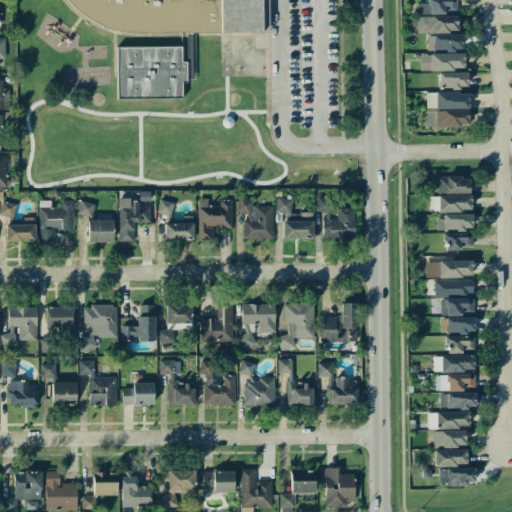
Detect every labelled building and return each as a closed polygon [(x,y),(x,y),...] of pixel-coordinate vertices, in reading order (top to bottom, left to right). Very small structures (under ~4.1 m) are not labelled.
[(187,32),(146,32),(111,29),(78,12),(68,0),(268,0),(269,31),(192,32),(192,79),(187,79),(186,82),(182,82),(182,97),(117,98),(117,47),(181,46),(181,61),(187,61),(187,32)] [(456,0),(426,0),(427,3),(416,3),(416,15),(444,15),(444,10),(456,10),(456,0)] [(457,16),(416,17),(416,34),(426,34),(426,50),(461,50),(461,33),(457,33),(457,16)] [(463,70),(463,53),(419,54),(419,71),(463,70)] [(466,72),(438,73),(438,88),(466,88),(466,72)] [(0,109),(9,110),(9,88),(2,88),(2,80),(0,79),(0,109)] [(468,109),(468,93),(425,92),(425,108),(468,109)] [(435,127),(469,126),(468,110),(435,111),(435,127)] [(436,177),(437,194),(469,193),(469,177),(436,177)] [(437,211),(470,212),(471,195),(437,195),(437,211)] [(312,239),(312,213),(291,213),(291,198),(276,198),(276,213),(283,213),(283,239),(312,239)] [(321,237),(354,237),(354,208),(336,208),(336,219),(327,219),(327,198),(316,198),(316,215),(321,215),(321,237)] [(173,203),(159,199),(156,212),(170,216),(173,203)] [(230,228),(231,200),(218,200),(218,206),(207,206),(207,199),(197,199),(197,240),(211,240),(212,228),(230,228)] [(243,239),(272,239),(272,206),(252,206),(252,199),(237,199),(236,213),(243,213),(243,239)] [(72,201),(60,201),(60,207),(49,207),(49,200),(38,201),(38,241),(52,241),(52,229),(72,229),(72,201)] [(15,205),(1,201),(0,204),(0,215),(12,219),(15,205)] [(94,203),(79,201),(77,214),(93,216),(94,203)] [(149,223),(149,202),(117,201),(117,242),(132,242),(132,222),(149,223)] [(163,240),(192,240),(193,215),(182,215),(182,224),(163,223),(163,240)] [(471,215),(436,216),(436,230),(472,229),(471,215)] [(87,220),(87,243),(112,242),(112,219),(87,220)] [(34,242),(35,225),(5,224),(5,241),(34,242)] [(443,233),(444,249),(472,248),(471,233),(443,233)] [(424,277),(472,276),(472,260),(424,261),(424,277)] [(433,280),(433,296),(472,295),(472,280),(433,280)] [(472,299),(440,299),(440,333),(474,332),(474,315),(472,315),(472,299)] [(313,337),(312,303),(283,304),(284,335),(277,335),(278,349),(293,349),(292,338),(313,337)] [(356,303),(340,303),(340,317),(322,317),(322,342),(356,342),(356,303)] [(191,323),(191,304),(165,305),(165,323),(191,323)] [(241,305),(242,335),(238,335),(238,348),(255,348),(254,333),(274,332),(274,304),(241,305)] [(116,337),(115,305),(84,306),(84,338),(80,338),(81,350),(97,349),(97,338),(116,337)] [(154,340),(153,305),(137,305),(137,325),(120,326),(121,341),(154,340)] [(231,305),(221,305),(221,318),(200,319),(200,342),(232,341),(231,305)] [(73,306),(46,307),(47,327),(63,327),(63,335),(74,335),(73,306)] [(18,340),(36,340),(36,307),(7,307),(8,333),(0,334),(0,346),(14,346),(14,326),(18,326),(18,340)] [(172,330),(158,330),(158,344),(173,344),(172,330)] [(445,353),(462,353),(462,349),(473,349),(473,336),(445,337),(445,353)] [(473,355),(441,355),(441,372),(473,371),(473,355)] [(432,356),(432,371),(440,371),(440,356),(432,356)] [(292,372),(291,359),(276,359),(277,373),(292,372)] [(115,377),(92,377),(92,360),(78,360),(78,375),(87,375),(88,405),(115,405),(115,377)] [(167,406),(193,406),(193,383),(173,383),(172,360),(158,360),(158,374),(167,374),(167,406)] [(234,375),(212,375),(212,361),(198,361),(198,375),(203,375),(203,405),(234,405),(234,375)] [(243,406),(273,406),(274,378),(252,378),(253,361),(238,361),(238,375),(244,375),(243,406)] [(316,377),(327,377),(326,404),(355,405),(356,381),(348,381),(348,378),(331,377),(331,363),(317,362),(316,377)] [(14,364),(0,364),(0,366),(0,376),(14,377),(14,364)] [(54,364),(40,364),(40,378),(55,378),(54,364)] [(312,383),(291,382),(291,373),(290,373),(289,404),(312,405),(312,383)] [(474,387),(474,374),(434,375),(435,391),(462,391),(462,387),(474,387)] [(7,406),(36,406),(36,385),(27,384),(27,381),(7,381),(7,406)] [(75,383),(51,382),(50,405),(74,406),(75,383)] [(153,385),(121,384),(121,405),(152,405),(153,385)] [(474,392),(438,393),(439,408),(475,407),(474,392)] [(435,412),(435,428),(468,427),(468,411),(435,412)] [(465,431),(432,431),(432,447),(465,446),(465,431)] [(466,450),(433,450),(433,466),(466,466),(466,450)] [(345,507),(345,501),(353,501),(352,474),(338,475),(337,468),(323,468),(324,507),(345,507)] [(473,468),(437,469),(438,482),(446,482),(446,485),(474,484),(473,468)] [(271,508),(270,480),(254,481),(253,469),(238,469),(239,509),(271,508)] [(121,507),(150,506),(150,485),(135,486),(135,470),(120,470),(121,507)] [(194,470),(167,471),(167,494),(161,494),(161,508),(176,508),(176,490),(194,490),(194,470)] [(201,471),(201,493),(233,492),(232,470),(201,471)] [(313,493),(314,470),(290,470),(290,493),(313,493)] [(1,511),(16,511),(16,499),(40,500),(41,472),(13,471),(12,498),(2,497),(1,511)] [(76,509),(75,483),(58,483),(58,471),(43,471),(44,510),(76,509)] [(92,495),(116,495),(116,473),(92,473),(92,495)] [(293,511),(293,493),(279,494),(279,511),(293,511)] [(95,511),(95,496),(81,496),(81,511),(95,511)]
